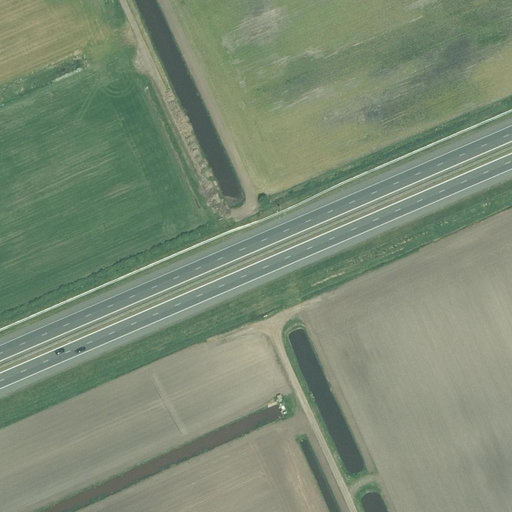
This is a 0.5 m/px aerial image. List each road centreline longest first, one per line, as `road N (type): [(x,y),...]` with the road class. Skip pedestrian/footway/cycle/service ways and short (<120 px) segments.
road 1 (motorway): [(511,134),(0,354)]
road 2 (motorway): [(0,382),(511,162)]
road 3 (unclassified): [(212,203),(120,0)]
road 4 (unclassified): [(352,511),(274,338)]
